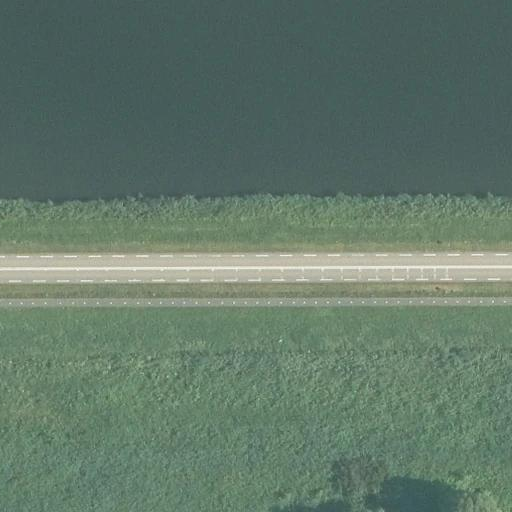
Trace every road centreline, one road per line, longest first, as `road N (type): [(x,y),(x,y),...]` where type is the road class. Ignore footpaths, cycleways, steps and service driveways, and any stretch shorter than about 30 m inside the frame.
road 1 (secondary): [(374,263),(0,265)]
road 2 (secondary): [(374,263),(511,263)]
